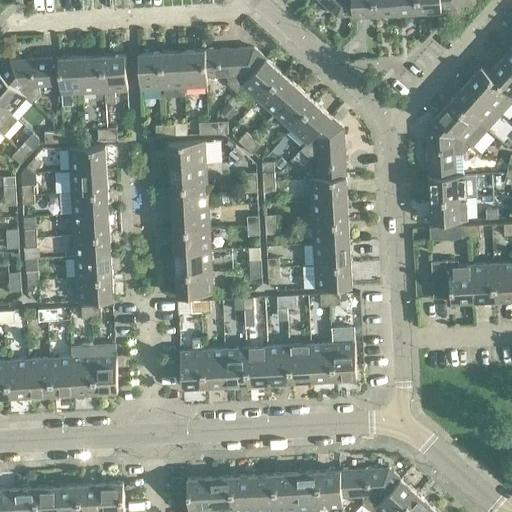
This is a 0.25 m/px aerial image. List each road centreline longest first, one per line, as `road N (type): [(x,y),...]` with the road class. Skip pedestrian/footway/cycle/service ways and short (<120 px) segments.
road 1 (residential): [(406,426),(0,448)]
road 2 (residential): [(37,22),(264,8)]
road 3 (residential): [(387,125),(402,341)]
road 4 (residential): [(387,125),(507,0)]
road 5 (residential): [(264,8),(387,125)]
road 6 (residential): [(507,511),(406,426)]
